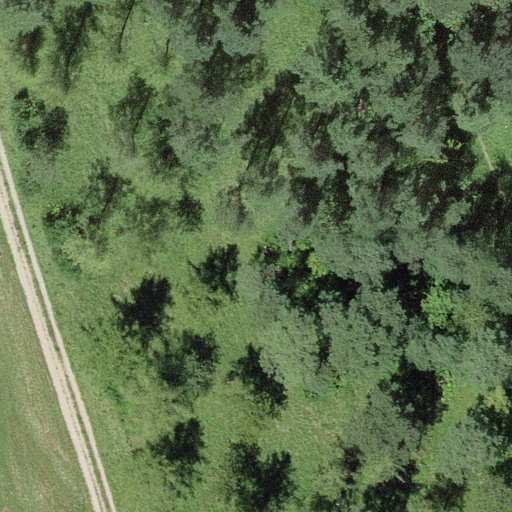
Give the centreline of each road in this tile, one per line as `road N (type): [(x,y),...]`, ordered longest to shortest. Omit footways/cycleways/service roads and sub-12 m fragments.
road 1 (track): [(0,195),(94,511)]
road 2 (track): [(511,219),(441,0)]
